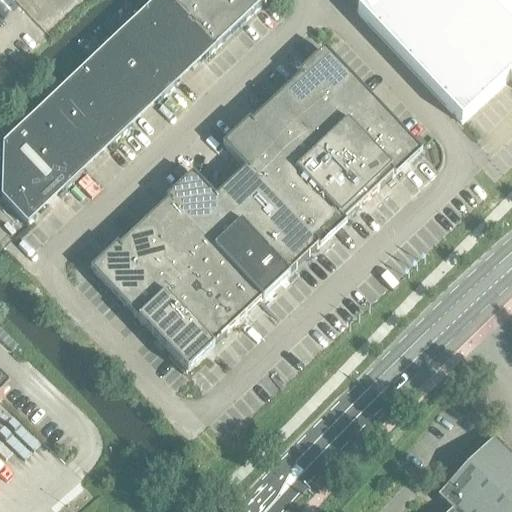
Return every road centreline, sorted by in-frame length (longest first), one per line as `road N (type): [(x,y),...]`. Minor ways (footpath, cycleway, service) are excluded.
road 1 (unclassified): [(324,6),(40,267),(191,425),(470,160)]
road 2 (secondary): [(259,511),(511,260)]
road 3 (unclassified): [(470,160),(324,6)]
